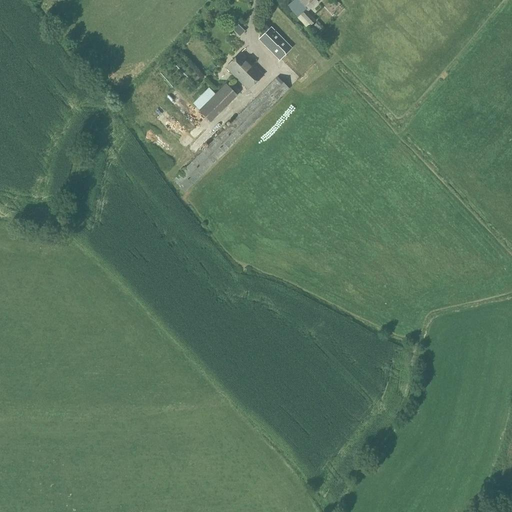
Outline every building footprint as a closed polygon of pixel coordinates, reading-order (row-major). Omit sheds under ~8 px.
[(316,21),(306,10),(300,15),(310,26),(316,21)] [(273,38),(275,37),(270,31),(261,40),(281,63),(289,56),(273,38)] [(198,67),(209,56),(195,41),(184,52),(198,67)] [(249,90),(263,75),(240,53),(226,67),(249,90)] [(186,192),(289,89),(277,77),(174,180),(186,192)] [(211,122),(237,96),(226,84),(215,95),(199,111),(211,122)] [(193,104),(199,111),(215,95),(209,89),(193,104)] [(163,127),(169,121),(164,116),(158,121),(163,127)] [(177,137),(180,149),(197,144),(194,132),(177,137)]
